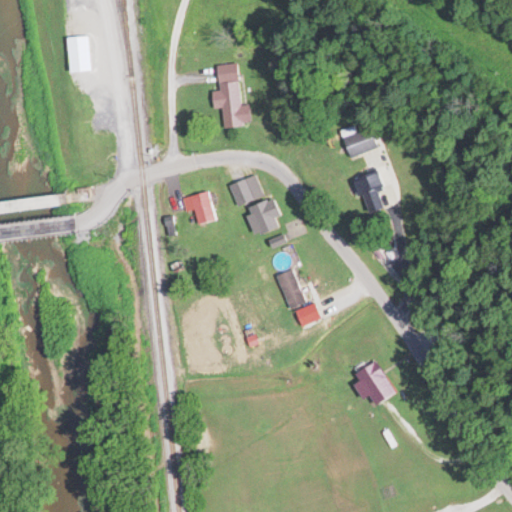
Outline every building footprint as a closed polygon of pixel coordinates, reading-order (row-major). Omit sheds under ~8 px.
[(238,103),(235,61),(215,63),(217,89),(210,89),(212,106),(221,105),(222,124),(249,122),(247,102),(238,103)] [(355,130),(353,124),(340,129),(349,155),(376,146),(369,125),(355,130)] [(359,195),(389,179),(380,163),(351,179),(359,195)] [(263,192),(253,171),(228,183),(238,204),(263,192)] [(198,222),(215,216),(205,188),(181,196),(186,210),(192,207),(198,222)] [(280,212),(271,194),(243,207),(255,233),(278,223),(274,215),(280,212)] [(289,307),(306,299),(291,266),(274,273),(289,307)] [(352,382),(362,396),(367,392),(376,403),(395,387),(371,358),(354,372),(358,377),(352,382)]
